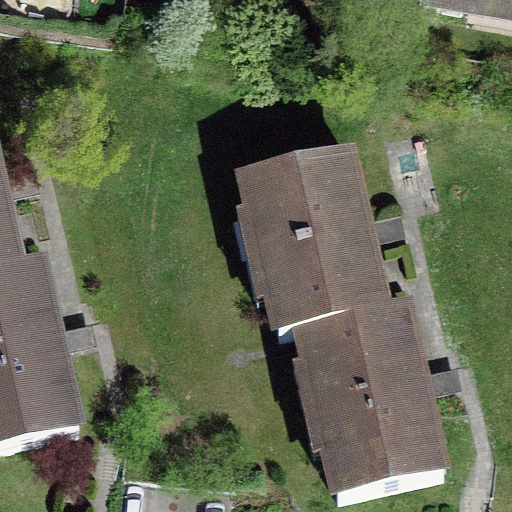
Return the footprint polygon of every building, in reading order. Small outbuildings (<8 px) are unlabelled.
[(511,0),(431,0),(429,13),(511,25),(511,0)] [(0,280),(34,272),(0,138),(0,280)] [(291,341),(391,316),(352,160),(235,190),(274,346),(291,341)] [(53,267),(34,272),(0,280),(0,455),(94,432),(53,267)] [(391,316),(291,341),(332,503),(451,473),(411,312),(391,316)] [(176,489),(185,428),(132,420),(122,481),(176,489)] [(243,436),(185,428),(176,489),(235,497),(243,436)] [(488,511),(511,511),(511,466),(495,464),(488,511)]
